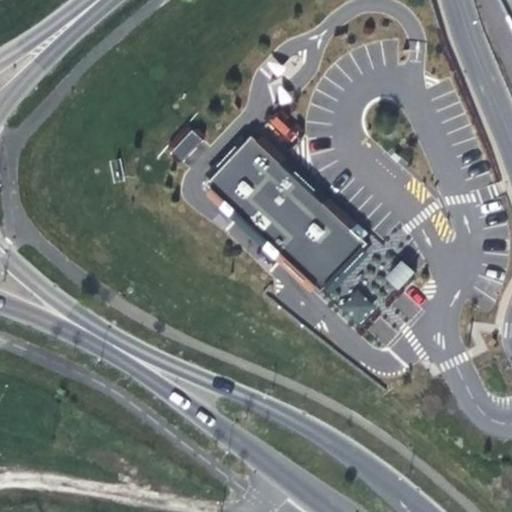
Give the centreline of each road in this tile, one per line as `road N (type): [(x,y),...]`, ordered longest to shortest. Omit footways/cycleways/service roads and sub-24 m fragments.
road 1 (unclassified): [(419,511),(307,427),(97,331),(0,252)]
road 2 (unclassified): [(0,311),(254,452),(332,511)]
road 3 (track): [(0,487),(35,484),(221,511)]
road 4 (unclassified): [(0,105),(82,13)]
